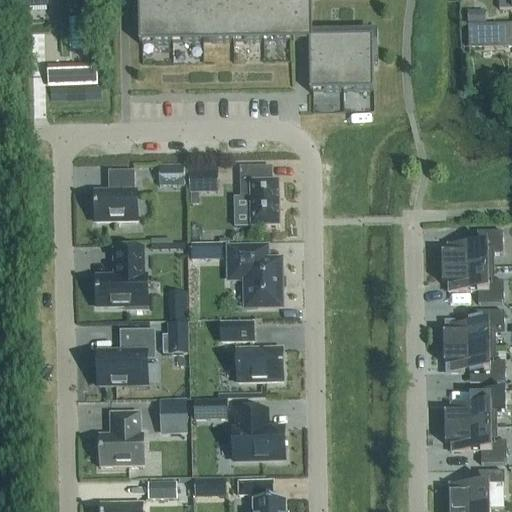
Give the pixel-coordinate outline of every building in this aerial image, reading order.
[(25,0),(26,9),(49,8),(48,0),(25,0)] [(138,0),(140,46),(310,43),(311,95),(374,94),(373,40),(312,41),(311,0),(138,0)] [(511,0),(500,1),(501,11),(511,10),(511,0)] [(486,25),(485,13),(467,14),(468,26),(486,25)] [(487,41),(486,28),(468,28),(469,42),(469,50),(487,50),(487,41)] [(96,69),(72,70),(73,86),(97,85),(96,69)] [(160,168),(160,189),(184,188),(183,168),(160,168)] [(251,230),(278,230),(281,230),(280,183),(272,183),(272,170),(241,170),(241,200),(250,200),(251,230)] [(191,172),(192,196),(219,195),(218,171),(191,172)] [(135,194),(135,174),(109,174),(109,195),(95,195),(96,225),(138,224),(137,194),(135,194)] [(442,256),(442,271),(491,270),(491,257),(503,257),(503,234),(477,234),(477,247),(456,247),(448,248),(448,256),(442,256)] [(223,246),(191,247),(191,262),(223,261),(223,246)] [(282,310),(281,262),(267,263),(267,249),(229,250),(229,282),(245,282),(246,293),(244,294),(244,304),(246,305),(246,310),(282,310)] [(143,279),(143,252),(115,252),(115,279),(97,280),(97,310),(126,309),(126,313),(147,312),(146,279),(143,279)] [(491,270),(442,271),(443,287),(449,287),(449,295),(457,295),(478,295),(479,307),(504,307),(504,284),(492,284),(491,270)] [(444,336),(444,351),(493,350),(493,337),(505,337),(504,314),(479,314),(479,327),(458,327),(450,328),(450,336),(444,336)] [(189,356),(188,326),(170,327),(171,357),(189,356)] [(254,327),(221,327),(222,345),(254,345),(254,327)] [(148,389),(147,363),(156,363),(155,333),(120,334),(120,351),(115,356),(98,357),(99,389),(148,389)] [(493,350),(444,351),(444,367),(450,367),(451,375),(458,375),(480,375),(480,387),(505,387),(505,364),(493,364),(493,350)] [(283,385),(283,352),(237,353),(238,386),(283,385)] [(188,398),(188,359),(164,358),(164,398),(188,398)] [(451,416),(445,416),(445,431),(494,430),(494,417),(506,417),(506,394),(480,394),(470,395),(470,407),(459,407),(451,408),(451,416)] [(187,438),(186,403),(160,404),(162,439),(187,438)] [(228,403),(208,404),(208,424),(228,423),(228,403)] [(271,434),(267,431),(267,413),(237,414),(237,432),(233,432),(234,463),(285,462),(284,431),(274,431),(271,434)] [(100,438),(100,471),(144,470),(144,437),(141,438),(140,416),(111,417),(111,438),(100,438)] [(494,430),(445,431),(445,447),(452,447),(452,455),(460,455),(481,455),(481,467),(507,467),(507,444),(495,444),(494,430)] [(450,488),(450,511),(490,510),(490,487),(505,487),(504,474),(479,474),(479,487),(458,487),(450,488)] [(210,496),(209,482),(195,483),(195,497),(210,496)] [(238,484),(238,501),(255,500),(255,503),(253,503),(253,511),(285,511),(285,502),(272,503),(272,500),(274,500),(274,483),(238,484)] [(177,486),(148,486),(149,502),(177,502),(177,486)]
